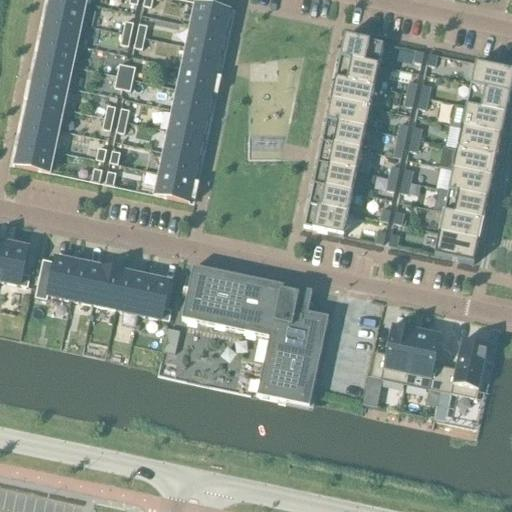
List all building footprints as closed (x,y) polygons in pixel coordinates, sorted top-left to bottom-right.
[(56,0),(49,0),(45,20),(81,27),(85,6),(56,0)] [(129,0),(128,7),(129,7),(136,8),(138,0),(129,0)] [(143,0),(142,10),(150,11),(152,0),(143,0)] [(195,7),(190,30),(226,37),(230,15),(195,7)] [(45,20),(41,41),(76,49),(81,27),(45,20)] [(124,25),(121,37),(122,37),(130,39),(132,27),(124,25)] [(138,28),(135,40),(136,40),(144,42),(146,30),(143,29),(139,28),(138,28)] [(190,30),(185,50),(221,58),(226,37),(190,30)] [(121,37),(119,49),(120,49),(127,51),(130,39),(122,37),(121,37)] [(135,40),(133,52),(141,54),(141,53),(144,42),(136,40),(135,40)] [(344,40),(340,61),(380,69),(384,48),(363,44),(358,43),(344,40)] [(41,41),(36,62),(72,70),(76,49),(41,41)] [(185,50),(181,72),(217,80),(221,58),(185,50)] [(414,55),(412,65),(421,67),(423,56),(414,55)] [(429,58),(427,69),(434,70),(437,59),(429,58)] [(336,80),(335,82),(375,91),(376,89),(380,69),(340,61),(336,80)] [(36,62),(32,84),(67,92),(72,70),(36,62)] [(474,67),(469,89),(509,97),(511,84),(511,75),(509,75),(502,73),(474,67)] [(118,68),(115,80),(123,82),(126,70),(118,68)] [(126,70),(123,82),(132,83),(135,72),(126,70)] [(181,72),(176,93),(212,101),(217,80),(181,72)] [(115,80),(112,92),(121,94),(123,82),(115,80)] [(123,82),(121,94),(129,95),(132,83),(123,82)] [(335,82),(331,103),(371,112),(375,91),(335,82)] [(32,84),(27,106),(63,113),(67,92),(32,84)] [(409,85),(406,97),(414,99),(416,87),(409,85)] [(422,88),(420,101),(427,102),(430,90),(422,88)] [(469,89),(465,109),(505,118),(509,97),(469,89)] [(176,93),(172,114),(208,121),(212,101),(176,93)] [(406,97),(404,109),(411,110),(414,99),(406,97)] [(420,101),(417,112),(425,113),(427,102),(420,101)] [(331,103),(326,125),(366,133),(371,112),(331,103)] [(27,106),(22,127),(58,134),(63,113),(27,106)] [(106,109),(103,121),(104,122),(112,123),(115,111),(107,110),(106,109)] [(465,109),(460,131),(500,139),(505,118),(465,109)] [(119,115),(117,124),(126,126),(128,114),(120,113),(120,112),(119,115)] [(172,114),(167,135),(203,143),(208,121),(172,114)] [(103,121),(101,133),(109,135),(112,123),(104,122),(103,121)] [(117,124),(115,136),(115,137),(123,138),(126,126),(117,124)] [(325,129),(321,147),(333,149),(361,155),(365,137),(366,133),(326,125),(325,129)] [(22,127),(18,148),(54,156),(58,134),(22,127)] [(399,127),(396,139),(405,141),(407,129),(399,127)] [(413,131),(411,143),(418,144),(421,132),(413,131)] [(460,131),(456,152),(496,160),(500,139),(460,131)] [(167,135),(163,156),(199,163),(203,143),(167,135)] [(396,139),(392,160),(400,162),(405,141),(396,139)] [(411,143),(408,154),(416,156),(418,144),(411,143)] [(321,147),(317,168),(329,170),(357,176),(367,178),(372,157),(361,155),(333,149),(321,147)] [(18,148),(13,169),(49,177),(54,156),(18,148)] [(97,152),(95,164),(96,164),(103,165),(103,166),(106,154),(97,152)] [(456,152),(451,173),(491,181),(496,160),(456,152)] [(111,155),(108,167),(109,167),(117,169),(117,168),(119,158),(119,157),(112,155),(111,155)] [(163,156),(158,177),(194,185),(199,163),(163,156)] [(317,168),(313,188),(353,197),(357,176),(329,170),(317,168)] [(390,170),(388,182),(396,183),(398,172),(390,170)] [(93,173),(90,184),(93,185),(99,186),(99,183),(101,174),(93,173)] [(404,173),(402,185),(410,186),(412,175),(404,173)] [(451,173),(447,194),(487,203),(491,181),(451,173)] [(106,176),(104,187),(105,188),(112,189),(114,180),(115,177),(107,176),(106,176)] [(158,177),(154,199),(190,206),(194,185),(158,177)] [(388,182),(385,193),(393,195),(396,183),(388,182)] [(402,185),(399,196),(407,198),(410,186),(402,185)] [(312,190),(308,210),(348,218),(352,198),(353,197),(313,188),(312,190)] [(438,193),(434,213),(442,215),(442,217),(482,225),(487,204),(487,203),(447,194),(438,193)] [(308,212),(303,232),(310,233),(316,235),(343,240),(348,221),(348,218),(308,210),(308,212)] [(382,212),(379,224),(387,226),(389,214),(382,212)] [(395,215),(393,227),(401,229),(403,217),(395,215)] [(442,217),(437,238),(478,246),(482,225),(442,217)] [(376,234),(374,245),(382,247),(385,236),(376,234)] [(391,237),(388,249),(396,250),(399,239),(391,237)] [(437,238),(433,259),(451,263),(457,264),(473,268),(478,246),(437,238)] [(4,245),(0,264),(0,285),(20,290),(23,279),(29,250),(4,245)] [(47,293),(46,299),(70,304),(79,264),(58,260),(55,259),(49,284),(48,288),(47,293)] [(41,271),(40,272),(51,275),(52,274),(53,266),(52,266),(42,264),(41,271)] [(79,264),(70,304),(93,308),(101,269),(79,264)] [(101,269),(93,308),(115,313),(123,274),(101,269)] [(193,270),(181,323),(269,341),(256,400),(309,412),(328,321),(307,316),(311,296),(301,293),(193,270)] [(39,279),(38,282),(49,284),(50,281),(51,275),(40,272),(39,279)] [(123,274),(115,313),(137,318),(146,279),(123,274)] [(23,279),(21,289),(27,290),(29,280),(23,279)] [(146,279),(137,318),(161,323),(163,311),(169,284),(146,279)] [(37,289),(36,291),(47,293),(48,288),(49,284),(38,282),(37,286),(37,289)] [(36,293),(34,301),(45,303),(46,300),(46,299),(47,293),(36,291),(36,293)] [(164,312),(162,323),(168,325),(171,314),(164,312)] [(375,356),(369,381),(380,383),(404,388),(406,378),(416,333),(392,328),(385,359),(375,356)] [(162,355),(174,357),(179,335),(167,332),(162,355)] [(406,378),(404,388),(428,393),(439,395),(444,372),(433,369),(439,338),(416,333),(406,378)] [(444,372),(439,395),(449,398),(476,403),(478,394),(488,349),(462,344),(455,374),(444,372)]
